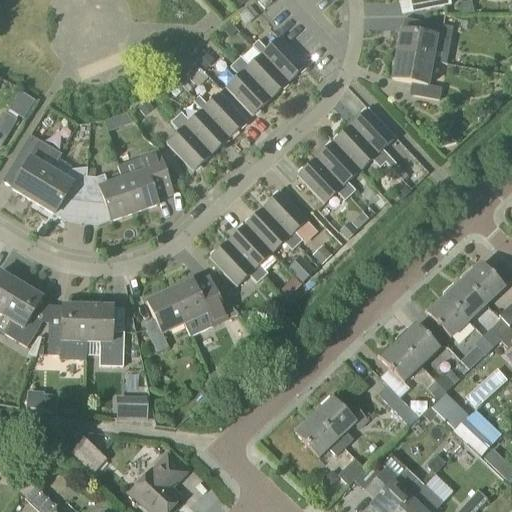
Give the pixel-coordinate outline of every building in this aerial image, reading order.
[(264,11),(271,5),(266,0),(261,0),(257,4),(264,11)] [(397,0),(398,5),(423,0),(425,12),(450,7),(448,0),(397,0)] [(471,4),(457,6),(459,17),(473,15),(471,4)] [(245,27),(257,18),(249,9),(237,18),(245,27)] [(450,42),(452,30),(427,25),(425,37),(400,33),(396,57),(431,64),(445,67),(450,42)] [(260,57),(287,86),(305,69),(278,40),(265,52),(258,43),(252,49),(260,57)] [(202,52),(192,62),(201,71),(212,60),(202,52)] [(270,102),(287,86),(260,57),(248,68),(240,60),(235,65),(270,102)] [(426,88),(431,64),(396,57),(391,82),(416,87),(414,99),(438,103),(441,91),(426,88)] [(191,64),(183,72),(190,80),(198,72),(191,64)] [(252,119),(270,102),(235,65),(229,70),(237,78),(225,90),(252,119)] [(201,113),(228,142),(246,125),(219,96),(206,108),(198,99),(193,105),(200,113),(201,113)] [(146,102),(137,110),(142,117),(152,109),(146,102)] [(398,170),(390,161),(382,152),(395,140),(367,111),(349,128),(384,166),(385,165),(393,174),(398,170)] [(210,158),(228,142),(201,113),(200,113),(189,124),(181,116),(175,120),(210,158)] [(0,147),(1,148),(17,123),(4,115),(0,122),(0,147)] [(192,175),(210,158),(175,120),(170,126),(178,134),(165,146),(192,175)] [(440,151),(456,146),(450,125),(433,129),(440,151)] [(379,171),(384,166),(349,128),(332,145),(359,174),(371,163),(379,171)] [(32,205),(51,173),(38,166),(41,160),(40,155),(35,152),(40,144),(30,138),(14,164),(24,170),(11,192),(32,205)] [(347,185),(359,174),(332,145),(314,161),(349,199),(355,194),(347,185)] [(122,182),(134,216),(157,208),(154,198),(170,192),(176,187),(170,169),(164,172),(158,154),(117,169),(121,182),(122,182)] [(331,216),(349,199),(314,161),(296,178),(331,216)] [(84,205),(86,178),(82,170),(70,172),(64,181),(51,173),(32,205),(54,217),(63,203),(84,205)] [(407,179),(398,170),(393,174),(402,184),(407,179)] [(122,182),(121,182),(107,187),(104,178),(95,181),(87,180),(86,178),(84,205),(104,207),(110,224),(134,216),(122,182)] [(373,221),(387,209),(367,185),(353,197),(373,221)] [(405,189),(395,197),(399,201),(400,203),(410,194),(405,189)] [(279,194),(261,211),(296,249),(302,243),(294,235),(307,223),(279,194)] [(261,211),(244,228),(271,257),(283,245),(291,254),(296,249),(261,211)] [(347,226),(338,234),(346,242),(355,234),(347,226)] [(244,228),(226,244),(262,281),(267,276),(259,268),(271,257),(244,228)] [(322,248),(311,258),(321,268),(331,258),(322,248)] [(236,290),(247,280),(219,251),(208,261),(219,273),(210,281),(232,305),(242,296),(236,290)] [(301,287),(315,274),(301,260),(288,273),(301,287)] [(463,282),(485,306),(503,290),(481,266),(463,282)] [(0,317),(1,319),(20,287),(0,275),(0,317)] [(453,286),(442,297),(445,300),(444,301),(467,324),(485,306),(463,282),(461,279),(459,281),(462,284),(456,289),(453,286)] [(191,283),(168,294),(183,327),(190,340),(212,329),(223,324),(237,318),(221,298),(214,303),(203,281),(192,286),(191,283)] [(20,287),(1,319),(11,325),(4,337),(27,351),(39,329),(28,322),(41,300),(20,287)] [(161,337),(183,327),(168,294),(146,304),(157,328),(146,333),(156,355),(168,350),(161,337)] [(436,303),(424,314),(427,317),(450,340),(467,324),(444,301),(439,306),(436,303)] [(508,329),(511,325),(511,305),(498,319),(508,329)] [(86,345),(87,309),(62,308),(61,333),(48,333),(47,358),(59,358),(59,362),(84,362),(85,345),(86,345)] [(111,335),(112,310),(87,309),(86,345),(98,345),(97,369),(110,370),(122,370),(123,335),(111,335)] [(406,331),(395,342),(420,368),(438,351),(416,327),(409,334),(406,331)] [(500,343),(501,342),(490,331),(481,339),(492,351),(500,343),(500,344),(500,343)] [(511,346),(511,331),(501,342),(500,343),(500,344),(500,343),(507,351),(511,346)] [(486,357),(492,351),(481,339),(474,347),(485,358),(486,357)] [(35,360),(41,340),(38,340),(27,357),(35,360)] [(389,347),(377,358),(380,362),(402,385),(420,368),(395,342),(394,342),(397,345),(391,350),(389,347)] [(439,374),(468,359),(461,344),(431,360),(439,374)] [(219,392),(229,385),(219,371),(209,379),(219,392)] [(434,384),(445,395),(454,387),(443,376),(434,384)] [(356,378),(345,389),(356,401),(367,389),(356,378)] [(437,403),(445,395),(434,384),(426,391),(437,403)] [(409,430),(418,421),(387,389),(378,398),(409,430)] [(442,424),(457,409),(444,397),(429,411),(435,417),(442,424)] [(147,424),(147,400),(115,400),(115,423),(147,424)] [(313,419),(343,451),(352,443),(344,435),(354,426),(358,431),(366,423),(350,407),(343,414),(331,401),(313,419)] [(335,459),(343,451),(313,419),(295,436),(318,460),(328,451),(335,459)] [(456,437),(481,461),(490,452),(495,447),(470,422),(456,437)] [(81,468),(95,452),(75,434),(65,434),(55,444),(72,461),(81,468)] [(364,472),(356,479),(367,490),(364,493),(375,503),(369,509),(372,511),(396,511),(422,487),(404,471),(389,457),(380,467),(385,471),(380,476),(372,468),(366,474),(364,472)] [(434,477),(445,466),(436,458),(426,469),(434,477)] [(184,475),(167,459),(152,475),(150,474),(130,495),(147,511),(169,511),(180,501),(169,491),(184,475)] [(356,479),(364,472),(354,462),(337,478),(347,489),(356,479)] [(19,495),(30,506),(40,495),(29,485),(19,495)] [(422,487),(396,511),(421,511),(419,510),(432,496),(422,487)] [(491,496),(484,489),(479,494),(477,493),(459,511),(477,511),(487,502),(486,502),(491,496)]
